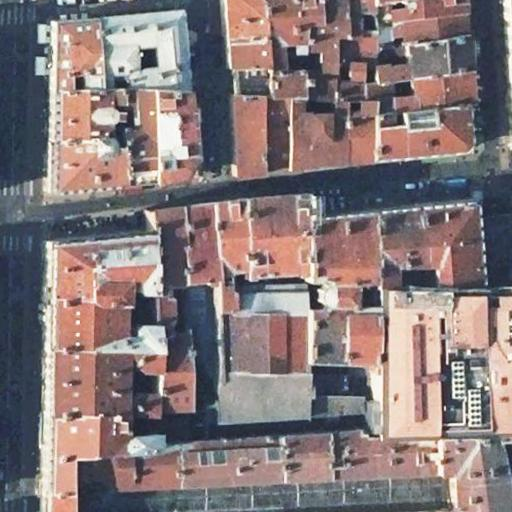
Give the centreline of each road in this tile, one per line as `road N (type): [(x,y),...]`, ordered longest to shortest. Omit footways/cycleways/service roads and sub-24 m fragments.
road 1 (residential): [(215,188),(491,165),(483,0)]
road 2 (residential): [(0,457),(11,213)]
road 3 (residential): [(11,213),(7,0)]
road 4 (residential): [(11,213),(215,188)]
road 5 (residential): [(199,0),(215,188)]
